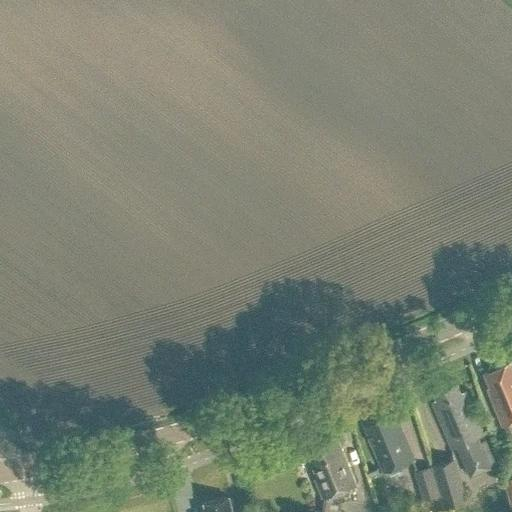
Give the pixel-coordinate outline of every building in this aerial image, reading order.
[(511,363),(511,360),(497,366),(494,365),(489,366),(488,370),(484,371),(492,390),(490,391),(503,423),(511,419),(511,363)] [(491,465),(478,433),(483,431),(466,390),(461,392),(456,381),(434,390),(437,399),(433,401),(451,444),(455,442),(469,475),(491,465)] [(384,467),(413,455),(396,415),(390,418),(387,410),(364,420),(384,467)] [(356,482),(335,431),(304,444),(318,476),(315,476),(323,496),(356,482)] [(432,463),(444,502),(466,495),(454,456),(432,463)] [(414,469),(425,507),(442,502),(431,464),(414,469)] [(511,475),(503,478),(509,501),(511,500),(511,475)] [(232,511),(228,495),(204,502),(206,511),(232,511)] [(313,511),(335,511),(337,502),(331,501),(331,497),(324,496),(323,508),(314,507),(313,511)]
